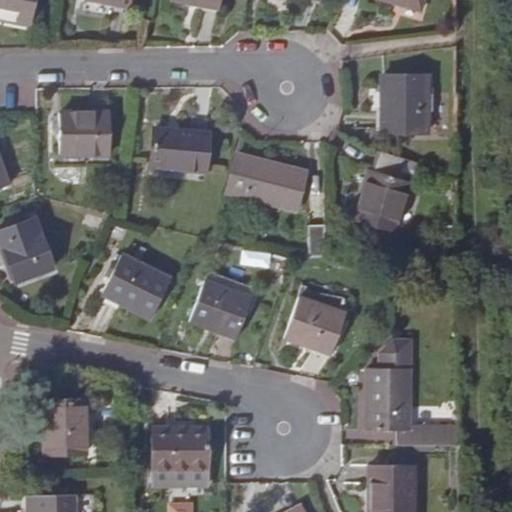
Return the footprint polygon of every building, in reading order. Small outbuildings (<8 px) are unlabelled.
[(0,0),(0,20),(33,30),(40,0),(0,0)] [(82,0),(82,7),(129,10),(129,0),(82,0)] [(171,0),(218,10),(220,0),(171,0)] [(385,75),(386,131),(430,129),(428,74),(385,75)] [(83,112),(75,112),(60,112),(60,153),(110,153),(110,112),(83,112)] [(154,128),(149,165),(204,171),(208,134),(154,128)] [(395,230),(412,159),(377,149),(372,169),(370,168),(356,219),(395,230)] [(233,154),(224,190),(297,210),(305,172),(233,154)] [(19,281),(55,267),(37,217),(0,230),(0,242),(2,250),(6,248),(19,281)] [(310,257),(326,256),(326,224),(309,225),(310,257)] [(164,277),(113,257),(97,299),(149,319),(164,277)] [(204,279),(188,320),(236,338),(250,297),(204,279)] [(297,297),(284,338),(329,354),(343,313),(297,297)] [(398,443),(459,443),(459,430),(410,430),(411,340),(395,340),(384,354),(384,367),(370,368),(370,430),(398,430),(398,443)] [(85,452),(84,401),(43,402),(45,453),(85,452)] [(151,428),(152,472),(207,472),(206,427),(151,428)] [(371,463),(370,511),(413,511),(415,463),(371,463)] [(66,511),(66,492),(27,493),(27,511),(66,511)] [(169,511),(194,511),(194,502),(170,503),(169,511)]
